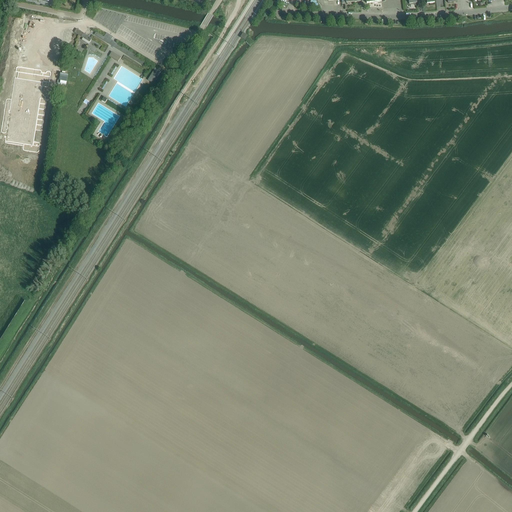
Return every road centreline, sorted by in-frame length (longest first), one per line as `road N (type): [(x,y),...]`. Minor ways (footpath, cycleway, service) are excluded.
road 1 (track): [(0,388),(239,0)]
road 2 (track): [(511,73),(408,77),(342,52),(250,180)]
road 3 (residential): [(202,268),(420,405),(428,391),(460,413)]
road 4 (unclassified): [(280,13),(420,16),(511,7)]
road 5 (track): [(334,47),(511,35)]
road 6 (unclassified): [(414,511),(511,382)]
